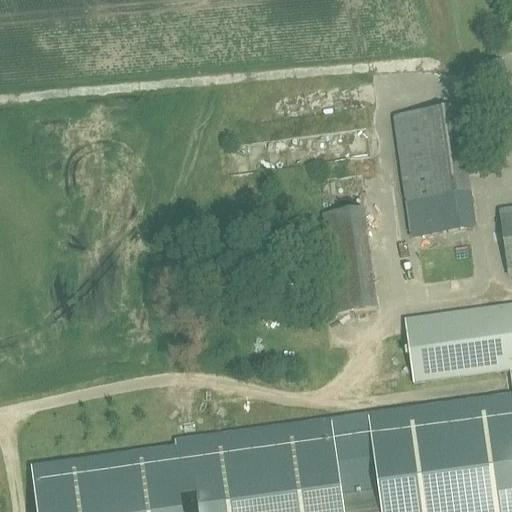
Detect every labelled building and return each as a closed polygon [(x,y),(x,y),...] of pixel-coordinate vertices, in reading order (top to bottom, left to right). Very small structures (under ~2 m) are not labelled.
[(393,118),(411,238),(476,229),(459,108),(393,118)] [(353,211),(357,237),(368,236),(364,210),(353,211)] [(511,210),(500,212),(504,244),(499,245),(501,262),(506,262),(509,277),(511,276),(511,210)] [(357,237),(353,211),(322,216),(336,316),(368,312),(357,237)] [(368,236),(357,237),(368,312),(377,310),(368,236)] [(439,252),(428,253),(430,267),(438,266),(440,280),(454,278),(449,243),(438,245),(439,252)] [(511,371),(511,312),(511,309),(448,318),(459,379),(511,371)] [(448,318),(405,324),(414,385),(458,379),(448,318)] [(511,511),(511,404),(369,424),(380,511),(511,511)] [(344,511),(333,426),(31,468),(37,511),(344,511)]
